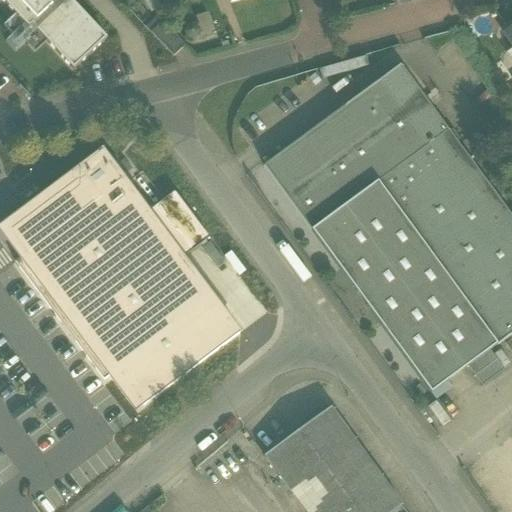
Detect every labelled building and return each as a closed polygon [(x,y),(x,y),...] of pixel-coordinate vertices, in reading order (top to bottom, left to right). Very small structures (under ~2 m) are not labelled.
[(4,0),(74,72),(108,39),(70,0),(4,0)] [(200,16),(204,33),(213,31),(209,14),(200,16)] [(162,24),(150,34),(173,58),(184,47),(162,24)] [(511,25),(501,33),(511,48),(511,25)] [(447,133),(399,67),(379,82),(427,148),(447,133)] [(379,82),(263,167),(311,233),(377,185),(427,148),(379,82)] [(511,221),(477,174),(447,133),(427,148),(377,185),(495,347),(511,334),(511,221)] [(147,214),(100,152),(0,226),(0,237),(18,261),(14,264),(103,382),(107,379),(134,415),(239,335),(182,260),(209,240),(174,194),(147,214)] [(495,347),(377,185),(311,233),(430,395),(466,368),(489,352),(495,347)] [(489,352),(466,368),(480,388),(503,371),(489,352)] [(329,411),(264,458),(278,478),(343,430),(329,411)] [(395,511),(401,508),(343,430),(278,478),(302,511),(395,511)] [(60,511),(101,474),(92,464),(40,511),(60,511)]
